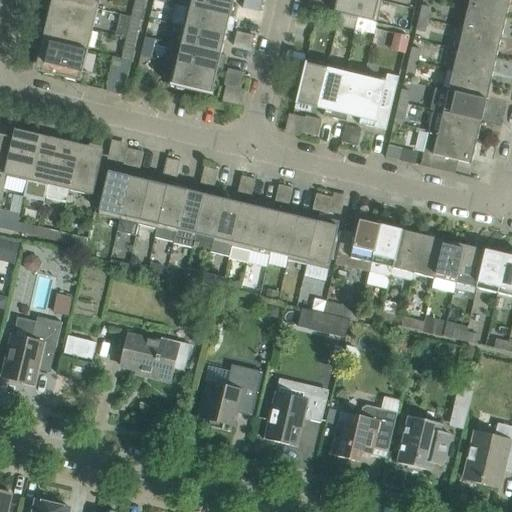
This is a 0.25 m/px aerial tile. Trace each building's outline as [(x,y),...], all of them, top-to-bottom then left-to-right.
[(59,0),(60,1),(97,9),(99,0),(59,0)] [(233,0),(188,0),(187,8),(235,19),(238,6),(233,5),(233,0)] [(308,0),(307,7),(318,10),(324,11),(326,1),(320,0),(308,0)] [(379,1),(374,0),(339,0),(336,14),(374,23),(379,1)] [(469,0),(468,8),(506,17),(510,0),(469,0)] [(55,21),(92,30),(97,9),(60,1),(55,21)] [(259,13),(260,6),(244,2),(242,9),(259,13)] [(134,4),(131,18),(139,20),(142,6),(134,4)] [(182,26),(223,36),(225,37),(226,31),(232,32),(235,19),(187,8),(176,5),(171,24),(182,26)] [(419,18),(428,20),(430,8),(422,6),(419,18)] [(463,29),(501,38),(506,17),(468,8),(463,29)] [(131,18),(126,38),(135,41),(139,20),(131,18)] [(425,33),(428,20),(419,18),(416,30),(425,33)] [(55,21),(50,43),(87,51),(92,30),(55,21)] [(225,37),(223,36),(182,26),(178,45),(218,55),(221,55),(225,37)] [(458,50),(496,59),(501,38),(463,29),(458,50)] [(237,32),(235,39),(252,43),(253,36),(237,32)] [(252,43),(235,39),(234,46),(250,50),(252,43)] [(87,51),(50,43),(45,64),(82,73),(87,51)] [(124,45),(121,59),(130,61),(133,47),(124,45)] [(178,45),(173,64),(214,73),(216,74),(221,55),(218,55),(178,45)] [(412,48),(409,60),(418,62),(420,50),(412,48)] [(453,71),(491,80),(496,59),(458,50),(453,71)] [(121,59),(117,73),(127,76),(130,61),(121,59)] [(418,62),(409,60),(406,72),(415,75),(418,62)] [(318,107),(328,66),(306,61),(303,73),(299,91),(296,100),(296,103),(294,109),(311,113),(312,108),(317,109),(318,107)] [(216,74),(214,73),(173,64),(168,85),(209,95),(212,96),(213,95),(211,94),(216,74)] [(346,70),(328,66),(318,107),(317,109),(325,111),(324,115),(323,115),(323,116),(335,119),(346,70)] [(226,76),(243,80),(244,73),(228,69),(226,76)] [(355,116),(365,75),(346,70),(335,119),(346,122),(347,121),(346,121),(347,116),(355,118),(355,116)] [(448,92),(486,101),(491,80),(453,71),(448,92)] [(386,80),(365,75),(355,116),(355,118),(360,119),(359,125),(386,131),(398,77),(387,75),(386,80)] [(243,80),(226,76),(224,86),(240,90),(243,80)] [(433,111),(481,122),(486,101),(448,92),(434,89),(429,110),(433,111)] [(399,102),(408,104),(410,92),(401,90),(399,102)] [(405,117),(408,104),(399,102),(396,114),(405,117)] [(428,132),(476,143),(481,122),(433,111),(428,132)] [(311,135),(315,119),(306,116),(301,133),(311,135)] [(322,120),(315,119),(311,135),(318,137),(322,120)] [(348,144),(352,128),(345,126),(341,143),(348,144)] [(361,130),(352,128),(348,144),(358,147),(361,130)] [(419,166),(455,175),(458,162),(471,165),(476,143),(428,132),(420,165),(419,165),(419,166)] [(0,202),(6,176),(15,138),(0,134),(0,174),(0,176),(0,202)] [(27,181),(36,143),(15,138),(6,176),(27,181)] [(27,181),(48,185),(57,148),(36,143),(27,181)] [(67,202),(69,190),(78,153),(57,148),(48,185),(45,197),(67,202)] [(123,165),(132,168),(136,151),(127,149),(123,165)] [(402,149),(400,161),(411,164),(414,152),(402,149)] [(136,151),(132,168),(139,169),(143,153),(136,151)] [(91,195),(99,158),(78,153),(69,190),(90,195),(91,195)] [(162,175),(169,177),(174,160),(166,158),(162,175)] [(180,162),(174,160),(169,177),(176,179),(180,162)] [(200,184),(207,186),(211,169),(204,167),(200,184)] [(218,171),(211,169),(207,186),(214,187),(218,171)] [(129,180),(130,178),(108,172),(108,175),(98,215),(120,220),(129,180)] [(237,193),(244,195),(248,178),(241,176),(237,193)] [(120,220),(117,230),(136,235),(138,225),(148,184),(148,182),(130,178),(129,180),(120,220)] [(255,180),(248,178),(244,195),(251,196),(255,180)] [(167,189),(167,186),(148,182),(148,184),(138,225),(157,229),(167,189)] [(155,237),(174,242),(187,187),(174,184),(173,188),(167,186),(167,189),(157,229),(155,237)] [(275,202),(282,204),(286,187),(279,185),(275,202)] [(192,246),(204,198),(205,195),(199,194),(200,190),(187,187),(174,242),(173,244),(192,248),(192,246)] [(293,188),(286,187),(282,204),(289,205),(293,188)] [(312,211),(319,212),(323,196),(316,194),(312,211)] [(223,200),(205,195),(204,198),(192,246),(211,250),(223,202),(223,200)] [(332,198),(323,196),(319,212),(328,215),(332,198)] [(223,202),(211,250),(210,252),(229,257),(232,247),(241,207),(242,204),(223,200),(223,202)] [(229,257),(229,259),(247,263),(250,252),(262,204),(249,201),(247,206),(242,204),(241,207),(229,257)] [(275,207),(262,204),(250,252),(269,256),(279,216),(279,213),(274,212),(275,207)] [(269,256),(267,264),(286,269),(287,261),(297,220),(298,218),(279,213),(279,216),(269,256)] [(317,222),(298,218),(297,220),(287,261),(306,265),(316,225),(317,222)] [(316,225),(306,265),(328,270),(340,222),(324,218),(322,224),(317,222),(316,225)] [(10,222),(0,219),(0,228),(9,230),(10,222)] [(369,274),(380,226),(359,221),(356,233),(343,230),(334,265),(369,274)] [(22,234),(36,237),(38,229),(24,225),(22,234)] [(390,279),(401,231),(380,226),(369,274),(390,279)] [(52,232),(38,229),(36,237),(50,240),(52,232)] [(402,231),(390,277),(411,282),(413,274),(422,236),(402,231)] [(434,279),(443,241),(422,236),(413,274),(434,279)] [(73,237),(71,245),(85,248),(87,240),(73,237)] [(1,238),(0,241),(0,261),(14,264),(19,243),(1,238)] [(455,284),(464,246),(443,241),(434,279),(455,284)] [(476,289),(485,251),(464,246),(455,284),(476,289)] [(497,294),(506,256),(485,251),(476,289),(497,294)] [(511,297),(511,257),(506,256),(497,294),(511,297)] [(132,257),(129,267),(140,270),(141,264),(138,259),(132,257)] [(151,263),(149,272),(163,275),(165,266),(151,263)] [(189,269),(186,281),(199,284),(201,272),(199,272),(189,269)] [(208,276),(206,284),(214,286),(216,278),(208,276)] [(268,290),(266,299),(278,301),(280,293),(268,290)] [(57,295),(53,313),(65,316),(70,298),(57,295)] [(0,296),(0,309),(6,311),(9,298),(0,296)] [(270,307),(269,312),(272,317),(277,318),(279,309),(270,307)] [(347,310),(345,319),(357,322),(359,316),(360,313),(347,310)] [(368,319),(380,322),(382,313),(370,310),(368,319)] [(382,313),(380,322),(401,327),(403,318),(395,316),(383,313),(382,313)] [(32,336),(27,340),(13,336),(3,378),(33,385),(41,350),(55,353),(62,323),(37,317),(32,336)] [(403,318),(401,327),(422,332),(424,323),(403,318)] [(427,319),(424,332),(442,336),(445,323),(427,319)] [(447,322),(443,337),(464,342),(466,333),(454,330),(455,324),(447,322)] [(340,341),(343,327),(325,323),(322,337),(340,341)] [(478,336),(466,333),(464,342),(476,345),(478,336)] [(129,335),(121,367),(136,370),(152,374),(152,378),(169,382),(172,369),(178,370),(184,371),(186,363),(190,346),(163,339),(162,343),(129,335)] [(64,354),(92,361),(96,343),(68,336),(64,354)] [(399,340),(397,347),(401,352),(407,353),(412,349),(413,344),(409,338),(404,338),(399,340)] [(494,349),(506,352),(508,343),(496,340),(494,349)] [(57,374),(80,380),(88,382),(92,365),(61,357),(57,374)] [(207,383),(199,418),(210,421),(209,423),(212,427),(223,430),(224,424),(234,426),(237,414),(252,417),(263,372),(242,367),(237,367),(231,371),(229,375),(226,388),(207,383)] [(454,407),(468,410),(475,381),(461,378),(454,407)] [(317,390),(314,402),(274,393),(263,440),(298,448),(298,446),(297,446),(303,419),(321,423),(328,393),(317,390)] [(392,399),(389,411),(397,413),(400,401),(392,399)] [(338,421),(330,455),(359,463),(361,453),(371,456),(373,449),(388,452),(397,413),(389,411),(367,406),(362,409),(360,417),(357,416),(354,425),(338,421)] [(439,432),(441,424),(409,417),(398,464),(430,471),(431,464),(442,466),(450,435),(439,432)] [(475,433),(464,479),(499,488),(506,457),(511,457),(511,427),(498,424),(494,437),(475,433)] [(0,511),(7,511),(12,495),(0,491),(0,511)] [(69,511),(70,509),(35,500),(32,511),(69,511)]
